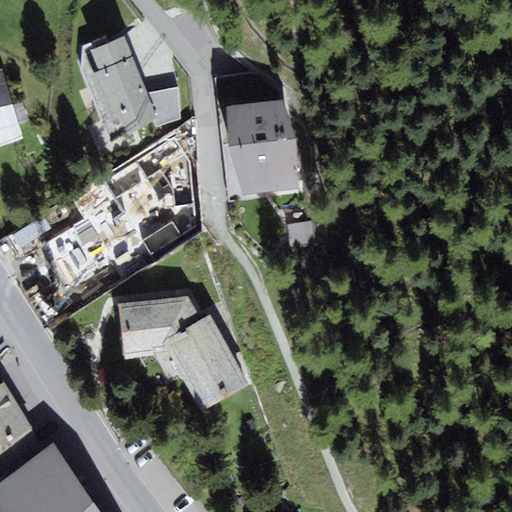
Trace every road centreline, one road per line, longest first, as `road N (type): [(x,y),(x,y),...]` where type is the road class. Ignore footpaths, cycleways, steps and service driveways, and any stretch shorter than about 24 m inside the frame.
road 1 (tertiary): [(0,288),(146,511)]
road 2 (residential): [(216,197),(208,73),(147,0)]
